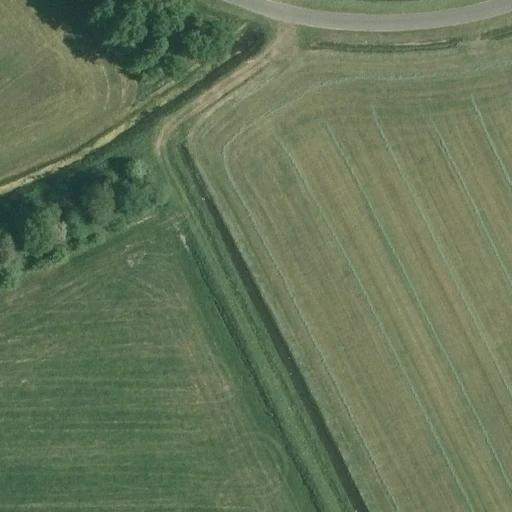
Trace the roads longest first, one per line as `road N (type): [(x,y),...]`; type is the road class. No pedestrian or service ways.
road 1 (track): [(330,511),(152,145)]
road 2 (unclassified): [(238,0),(327,20),(412,20),(511,4)]
road 3 (track): [(152,145),(276,52),(293,13)]
